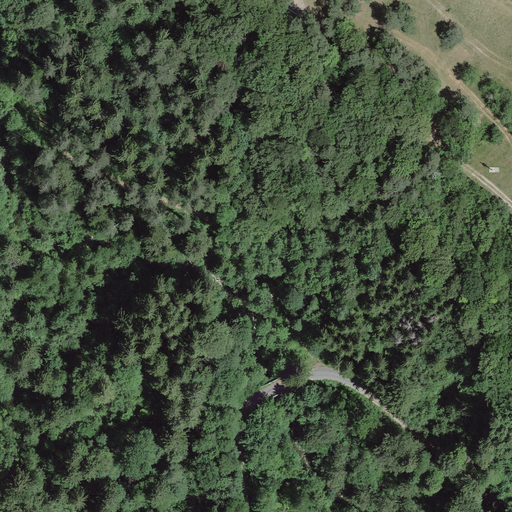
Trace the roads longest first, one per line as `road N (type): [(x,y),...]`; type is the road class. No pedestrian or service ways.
road 1 (track): [(507,511),(350,379),(328,375),(265,392),(237,419),(248,511)]
road 2 (track): [(304,0),(390,31),(442,68),(511,143)]
